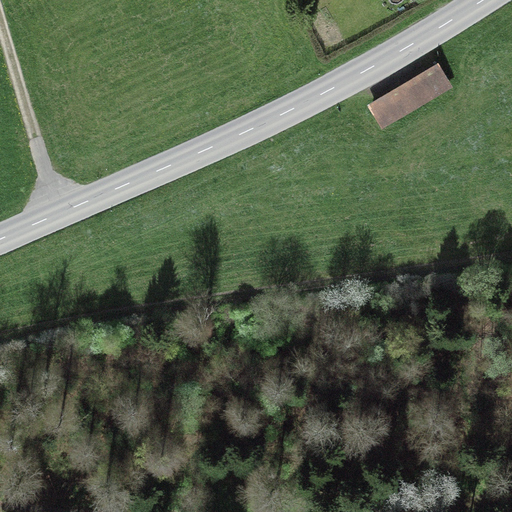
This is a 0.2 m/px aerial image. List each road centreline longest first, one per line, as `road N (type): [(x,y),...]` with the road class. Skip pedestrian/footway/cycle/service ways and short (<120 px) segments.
road 1 (secondary): [(0,239),(305,102),(483,0)]
road 2 (track): [(0,337),(511,254)]
road 3 (track): [(0,23),(56,215)]
road 4 (track): [(392,511),(511,492)]
